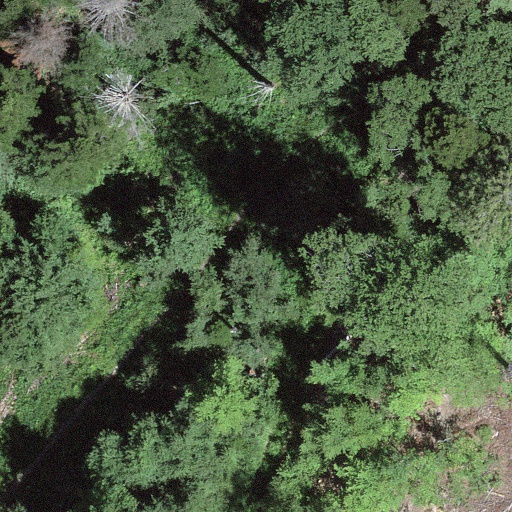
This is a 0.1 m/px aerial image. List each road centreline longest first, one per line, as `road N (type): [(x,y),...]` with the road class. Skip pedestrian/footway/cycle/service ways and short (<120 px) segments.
road 1 (track): [(0,458),(272,158),(389,98),(511,58)]
road 2 (track): [(389,98),(286,360),(249,511)]
